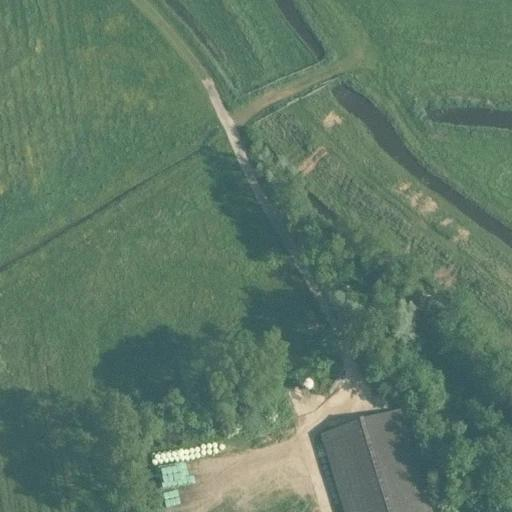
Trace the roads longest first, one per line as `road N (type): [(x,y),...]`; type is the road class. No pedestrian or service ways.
road 1 (track): [(227,124),(355,382),(303,432),(324,511)]
road 2 (track): [(418,137),(379,84),(350,61),(286,91)]
road 3 (track): [(137,0),(205,77),(227,124)]
